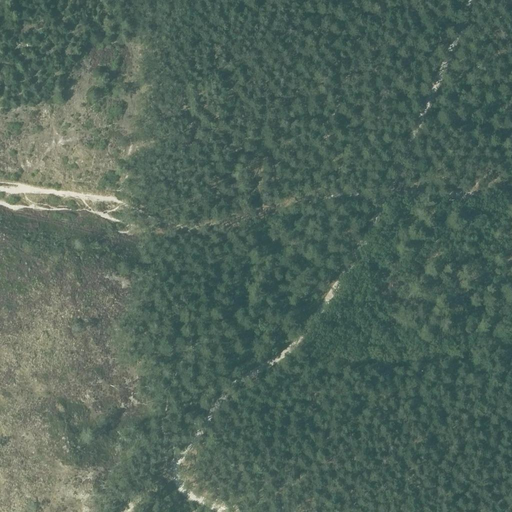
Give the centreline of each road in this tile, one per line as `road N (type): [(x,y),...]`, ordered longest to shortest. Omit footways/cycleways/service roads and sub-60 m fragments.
road 1 (unknown): [(511,194),(328,191),(218,221),(0,188)]
road 2 (unknown): [(310,195),(354,42),(375,0)]
